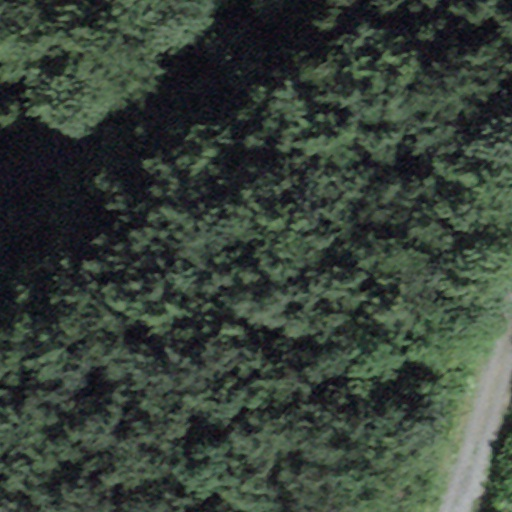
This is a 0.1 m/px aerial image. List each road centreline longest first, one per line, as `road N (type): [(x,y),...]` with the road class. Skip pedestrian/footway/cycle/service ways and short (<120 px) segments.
road 1 (track): [(445,511),(511,305)]
road 2 (track): [(133,0),(0,130)]
